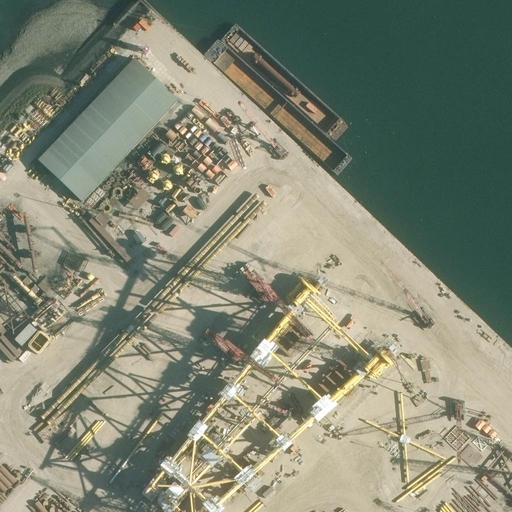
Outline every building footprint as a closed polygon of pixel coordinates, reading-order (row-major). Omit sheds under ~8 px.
[(81,202),(178,101),(134,60),(38,161),(81,202)] [(22,118),(27,110),(21,106),(16,115),(22,118)] [(141,167),(133,172),(137,178),(145,173),(141,167)] [(179,171),(173,176),(186,190),(192,185),(179,171)] [(155,182),(149,188),(160,198),(173,185),(165,178),(158,185),(155,182)] [(256,194),(253,198),(262,206),(265,201),(256,194)] [(304,210),(301,214),(312,222),(314,218),(304,210)] [(12,225),(0,237),(0,261),(1,263),(25,237),(12,225)] [(326,259),(332,266),(337,261),(332,254),(326,259)] [(55,345),(55,344),(68,334),(65,329),(20,362),(24,368),(55,345)] [(361,340),(346,353),(350,357),(345,362),(354,371),(362,363),(359,359),(370,349),(361,340)] [(370,356),(375,363),(380,359),(375,353),(370,356)] [(282,401),(290,406),(296,395),(289,390),(282,401)] [(220,419),(215,416),(204,434),(212,440),(226,417),(223,415),(220,419)] [(415,427),(407,433),(417,446),(425,440),(415,427)] [(255,448),(263,438),(256,433),(249,444),(255,448)] [(255,462),(265,468),(269,461),(259,455),(255,462)] [(388,468),(383,477),(391,481),(396,472),(388,468)] [(159,473),(150,487),(142,482),(140,486),(145,489),(142,494),(149,499),(154,491),(163,475),(159,473)] [(470,493),(475,488),(470,482),(465,488),(470,493)]
